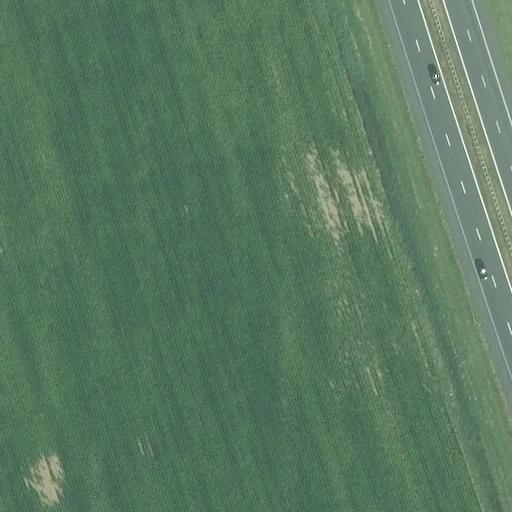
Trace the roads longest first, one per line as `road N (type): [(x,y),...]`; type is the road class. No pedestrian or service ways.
road 1 (motorway): [(403,0),(511,336)]
road 2 (motorway): [(511,174),(457,0)]
